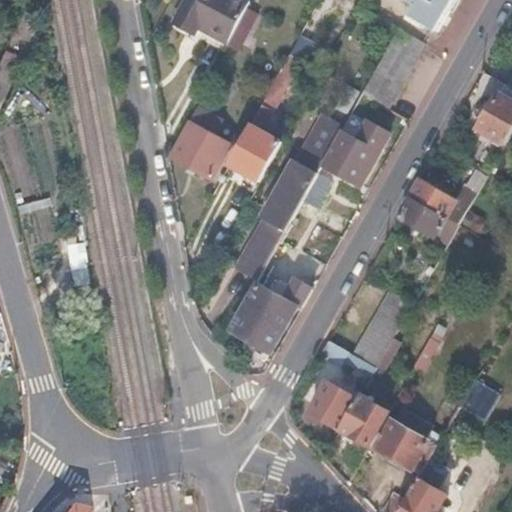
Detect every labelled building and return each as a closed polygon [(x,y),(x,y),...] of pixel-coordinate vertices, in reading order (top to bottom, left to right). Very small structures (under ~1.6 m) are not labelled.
[(251,0),(250,0),(188,0),(176,23),(197,34),(201,27),(228,42),(251,0)] [(412,0),(419,4),(411,18),(438,33),(457,0),(412,0)] [(428,45),(402,30),(364,95),(391,110),(428,45)] [(309,50),(298,43),(291,55),(304,62),(315,68),(318,61),(307,54),(309,50)] [(16,58),(2,51),(0,54),(0,85),(3,86),(16,58)] [(304,62),(291,55),(232,162),(263,179),(280,150),(285,141),(266,130),(304,62)] [(511,87),(508,85),(506,84),(481,128),(508,145),(511,137),(511,87)] [(365,188),(396,131),(355,109),(339,139),(333,151),(324,166),(365,188)] [(232,145),(195,124),(176,157),(214,178),(232,145)] [(293,127),(285,141),(280,150),(292,156),(305,133),(293,127)] [(318,128),(311,139),(333,151),(339,139),(318,128)] [(323,172),(297,157),(264,214),(291,229),(323,172)] [(424,179),(414,197),(463,224),(490,176),(481,170),(471,187),(467,185),(459,199),(424,179)] [(414,197),(402,217),(434,237),(439,229),(454,238),(463,224),(414,197)] [(277,246),(258,235),(242,262),(261,273),(267,262),(277,246)] [(278,244),(277,246),(267,262),(281,270),(292,252),(278,244)] [(261,273),(255,283),(262,287),(290,303),(298,290),(277,277),(281,270),(267,262),(261,273)] [(290,303),(262,287),(237,332),(273,354),(299,309),(302,311),(314,290),(302,283),(298,290),(290,303)] [(415,304),(392,291),(356,355),(377,367),(415,304)] [(443,343),(432,337),(415,366),(427,373),(443,343)] [(356,355),(331,340),(321,356),(342,368),(344,363),(370,378),(377,367),(356,355)] [(476,379),(466,396),(460,406),(479,417),(494,390),(476,379)] [(358,399),(330,382),(312,412),(340,429),(358,399)] [(361,394),(358,399),(340,429),(356,438),(366,445),(368,446),(389,411),(361,394)] [(440,442),(396,416),(378,446),(422,472),(440,442)] [(366,445),(356,438),(342,461),(353,468),(366,445)] [(449,495),(419,477),(398,511),(442,511),(440,511),(449,495)]
